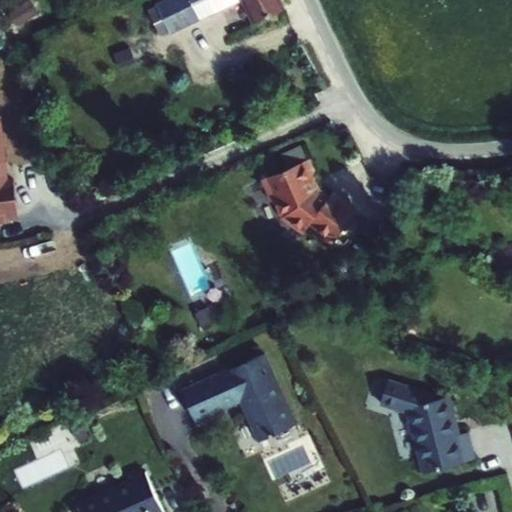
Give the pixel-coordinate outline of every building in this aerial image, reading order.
[(164,0),(158,3),(158,5),(171,32),(172,34),(241,1),(253,24),(284,9),(279,0),(164,0)] [(171,32),(158,5),(148,9),(160,37),(171,32)] [(0,143),(0,213),(7,213),(17,212),(13,182),(5,183),(0,183),(0,180),(0,166),(1,166),(1,165),(2,165),(2,164),(2,163),(2,162),(0,143)] [(303,160),(297,146),(280,154),(286,167),(303,160)] [(286,167),(259,180),(269,201),(272,200),(280,218),(301,233),(307,224),(323,236),(331,242),(356,209),(331,190),(328,195),(320,192),(312,189),(311,188),(308,182),(314,180),(305,159),(303,160),(286,167)] [(320,192),(314,180),(308,182),(311,188),(312,189),(320,192)] [(331,242),(323,236),(321,239),(328,245),(331,242)] [(264,354),(182,389),(196,421),(242,402),(260,441),(296,425),(264,354)] [(460,435),(450,396),(408,406),(425,472),(476,459),(469,432),(460,435)] [(165,511),(146,471),(79,503),(83,511),(165,511)]
